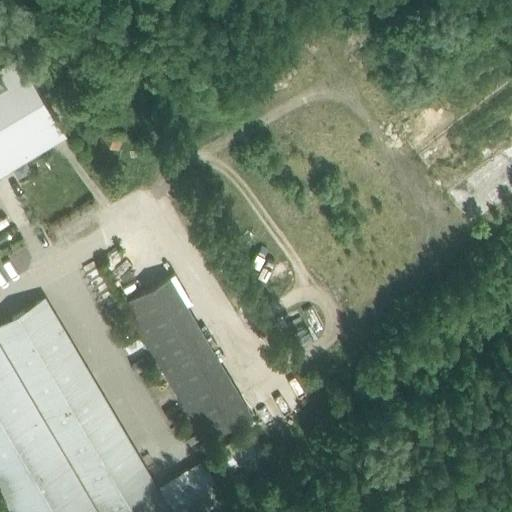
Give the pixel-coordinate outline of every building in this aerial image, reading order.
[(511,47),(503,36),(486,49),(494,58),(484,66),(497,83),(504,77),(511,87),(511,47)] [(21,56),(0,68),(0,168),(65,130),(21,56)] [(252,412),(170,273),(124,300),(206,439),(252,412)] [(169,511),(159,494),(60,324),(44,297),(0,322),(0,339),(100,511),(169,511)] [(100,511),(0,339),(0,486),(15,511),(100,511)] [(198,511),(227,495),(208,465),(159,494),(169,511),(198,511)]
